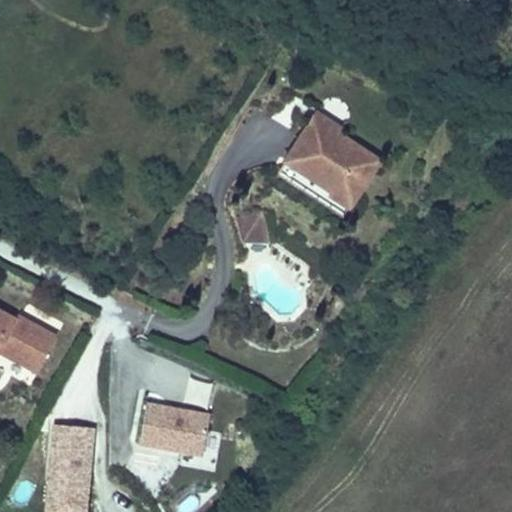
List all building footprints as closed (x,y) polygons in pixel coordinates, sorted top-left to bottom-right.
[(336,135),(340,129),(316,113),(312,120),(336,135)] [(320,205),(340,218),(377,162),(336,135),(312,120),(281,167),(326,196),(320,205)] [(243,250),(271,245),(264,208),(236,213),(243,250)] [(9,360),(35,373),(54,335),(18,317),(16,321),(0,313),(0,348),(1,347),(13,353),(9,360)] [(198,456),(205,414),(143,403),(135,445),(198,456)] [(85,511),(93,427),(54,423),(45,511),(85,511)]
